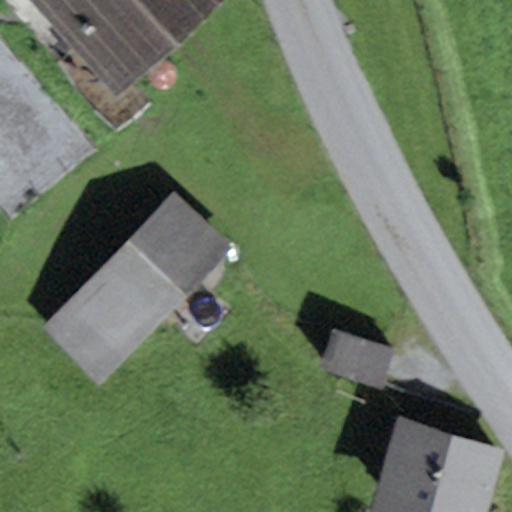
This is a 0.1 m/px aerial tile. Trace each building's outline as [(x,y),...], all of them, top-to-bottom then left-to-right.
[(63,0),(127,71),(206,0),(63,0)] [(177,72),(170,60),(156,61),(150,73),(157,85),(171,84),(177,72)] [(106,269),(50,323),(102,376),(129,349),(124,343),(219,243),(173,200),(159,214),(157,212),(104,267),(106,269)] [(324,362),(381,382),(389,358),(392,349),(335,329),(324,362)] [(406,390),(414,367),(389,358),(381,382),(406,390)] [(386,498),(419,511),(479,511),(499,452),(411,424),(386,498)]
